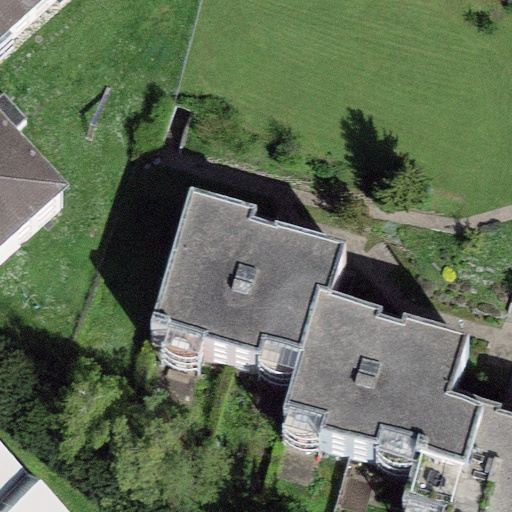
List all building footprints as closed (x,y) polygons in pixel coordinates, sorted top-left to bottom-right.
[(0,0),(0,55),(59,0),(0,0)] [(0,263),(61,208),(0,140),(0,263)] [(318,311),(330,315),(345,265),(267,242),(272,224),(254,219),(251,228),(190,210),(150,347),(166,352),(167,348),(260,377),(264,363),(300,373),(318,311)] [(330,315),(318,311),(300,373),(283,430),(287,431),(288,428),(324,438),(320,451),(378,468),(382,454),(417,464),(435,402),(453,407),(468,355),(396,334),(399,321),(381,316),(377,329),(330,315)] [(435,402),(417,464),(403,511),(511,511),(511,410),(508,423),(453,407),(435,402)] [(0,511),(55,511),(0,457),(0,511)]
